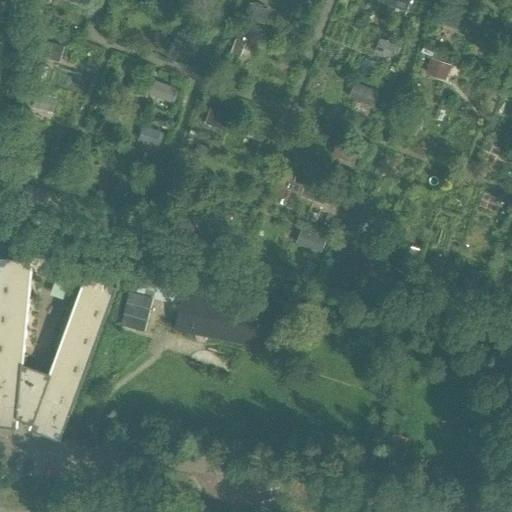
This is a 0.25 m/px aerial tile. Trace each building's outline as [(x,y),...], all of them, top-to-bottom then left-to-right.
[(183,0),(183,3),(204,11),(207,0),(183,0)] [(410,0),(385,0),(384,3),(407,11),(410,0)] [(250,3),(245,16),(263,23),(268,10),(250,3)] [(445,10),(440,22),(444,23),(444,24),(459,29),(464,17),(448,11),(448,12),(445,10)] [(174,46),(190,52),(194,39),(179,33),(174,46)] [(231,52),(241,55),(245,42),(236,39),(231,52)] [(375,51),(390,57),(394,44),(380,39),(375,51)] [(64,47),(41,41),(38,54),(60,61),(64,47)] [(451,66),(432,59),(428,70),(447,77),(451,66)] [(156,79),(149,94),(171,102),(177,88),(156,79)] [(356,83),(350,97),(373,105),(378,91),(356,83)] [(55,98),(36,94),(33,107),(52,112),(55,98)] [(207,122),(227,130),(232,117),(211,109),(207,122)] [(411,114),(407,127),(416,130),(421,117),(411,114)] [(145,127),(140,140),(155,145),(160,132),(145,127)] [(339,141),(334,155),(355,162),(359,149),(339,141)] [(118,187),(136,194),(141,182),(123,175),(118,187)] [(22,199),(47,208),(52,192),(27,184),(22,199)] [(318,198),(337,205),(342,193),(323,185),(318,198)] [(174,212),(169,225),(191,233),(195,220),(174,212)] [(299,243),(320,251),(325,237),(303,229),(299,243)] [(369,240),(361,262),(374,266),(381,244),(369,240)] [(404,246),(396,268),(409,273),(417,251),(404,246)] [(30,427),(30,428),(61,440),(117,286),(86,274),(85,275),(50,373),(24,363),(33,265),(33,261),(33,259),(0,256),(0,258),(0,425),(18,427),(18,426),(19,417),(32,422),(30,427)] [(433,257),(425,279),(437,284),(445,261),(433,257)] [(462,292),(474,296),(481,275),(469,270),(462,292)] [(157,296),(178,302),(181,289),(140,279),(138,288),(137,287),(137,289),(138,289),(137,291),(154,296),(157,296)] [(495,290),(491,302),(503,307),(507,294),(495,290)] [(176,329),(178,330),(178,327),(202,332),(251,342),(254,343),(257,343),(291,351),(291,353),(292,354),(296,334),(300,316),(299,315),(298,318),(281,315),(281,313),(279,312),(278,314),(243,307),(243,305),(240,304),(240,306),(189,295),(189,293),(184,291),(182,303),(177,324),(176,329)] [(130,292),(121,325),(123,326),(145,331),(153,297),(130,292)] [(407,352),(443,361),(446,349),(410,340),(407,352)] [(408,439),(398,435),(386,464),(396,468),(408,439)]
